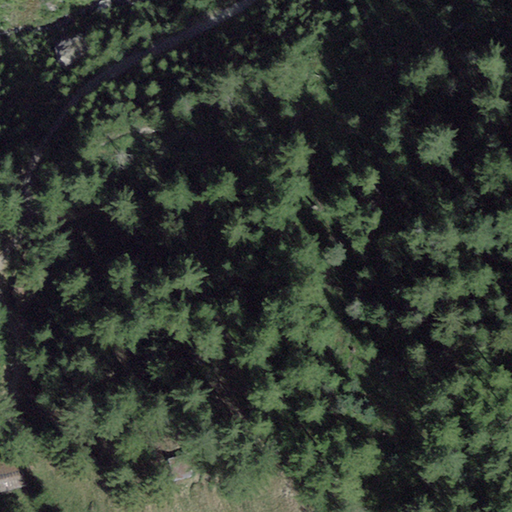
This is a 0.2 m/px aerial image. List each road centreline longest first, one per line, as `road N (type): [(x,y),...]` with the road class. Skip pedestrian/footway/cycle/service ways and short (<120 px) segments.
road 1 (track): [(249,0),(226,18),(145,50),(78,97),(31,161),(31,224),(0,257)]
road 2 (track): [(0,301),(14,320),(22,373),(0,421)]
